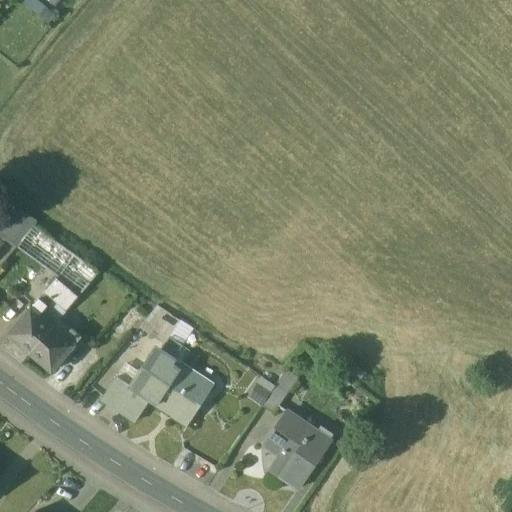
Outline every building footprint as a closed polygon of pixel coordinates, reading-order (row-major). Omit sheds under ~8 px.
[(37,222),(19,210),(5,238),(17,248),(34,226),(37,222)] [(77,255),(34,226),(18,247),(44,266),(32,280),(46,291),(77,255)] [(46,291),(45,292),(54,299),(68,309),(99,272),(77,255),(46,291)] [(54,299),(45,292),(38,301),(43,304),(47,307),(54,299)] [(180,321),(157,306),(138,329),(164,344),(180,321)] [(51,327),(29,310),(7,337),(29,354),(51,327)] [(51,327),(29,354),(51,372),(73,345),(51,327)] [(81,336),(75,331),(73,335),(79,340),(81,336)] [(145,361),(128,386),(115,378),(100,401),(135,422),(149,401),(173,366),(176,361),(159,350),(149,364),(145,361)] [(173,366),(149,401),(187,426),(214,386),(212,384),(209,389),(173,366)] [(290,366),(275,386),(287,395),(302,374),(290,366)] [(275,386),(265,402),(276,410),(287,395),(275,386)] [(331,442),(289,410),(263,445),(277,456),(268,468),(296,489),(331,442)]
